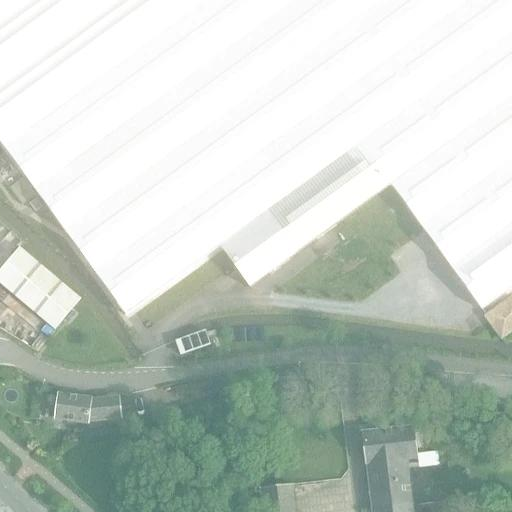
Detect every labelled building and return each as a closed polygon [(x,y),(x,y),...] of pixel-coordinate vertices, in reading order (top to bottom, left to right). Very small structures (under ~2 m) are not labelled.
[(511,0),(0,0),(0,140),(126,315),(220,246),(362,143),(392,185),(482,309),(511,287),(511,0)] [(251,288),(392,185),(362,143),(220,246),(251,288)] [(23,178),(10,188),(22,205),(36,195),(23,178)] [(41,209),(35,200),(28,205),(34,214),(41,209)] [(0,283),(54,331),(81,300),(21,248),(0,271),(0,283)] [(511,310),(505,301),(484,317),(498,336),(501,340),(506,337),(511,332),(511,310)] [(204,380),(174,387),(176,398),(190,395),(191,400),(214,395),(224,384),(223,382),(222,376),(204,380)] [(59,395),(56,419),(87,423),(87,421),(120,418),(118,398),(90,401),(90,399),(59,395)] [(414,427),(362,433),(366,465),(367,465),(371,511),(412,511),(407,461),(418,459),(414,427)] [(264,511),(295,511),(292,486),(261,490),(264,511)]
